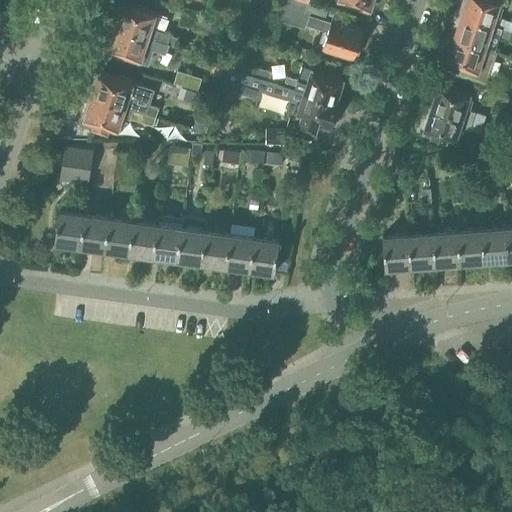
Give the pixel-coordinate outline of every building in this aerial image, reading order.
[(360,30),(325,19),(329,8),(308,2),(301,0),(286,0),(279,20),(305,29),(306,25),(327,32),(322,47),(351,56),(360,30)] [(340,0),(340,1),(352,5),(352,3),(369,8),(370,7),(373,8),(375,0),(340,0)] [(465,6),(462,15),(511,31),(511,21),(495,16),(500,2),(498,1),(498,0),(463,0),(462,5),(465,6)] [(115,26),(175,46),(178,37),(151,27),(155,13),(123,3),(115,26)] [(192,27),(213,33),(217,20),(197,14),(192,27)] [(456,24),(452,35),(455,36),(455,38),(493,51),(498,37),(510,41),(511,34),(511,31),(462,15),(459,25),(456,24)] [(244,16),(240,29),(262,36),(266,24),(244,16)] [(172,55),(175,46),(115,26),(107,50),(140,61),(144,46),(172,55)] [(449,47),(445,58),(448,59),(447,61),(458,65),(455,72),(486,82),(496,51),(493,51),(455,38),(451,47),(449,47)] [(287,76),(284,85),(336,102),(336,101),(339,92),(342,92),(346,81),(343,80),(344,76),(343,76),(342,77),(327,72),(328,70),(316,66),(315,68),(302,64),(298,79),(287,76)] [(255,66),(252,75),(269,80),(272,71),(255,66)] [(229,68),(224,86),(259,97),(261,88),(291,98),(288,110),(298,113),(297,115),(302,117),(299,125),(315,131),(318,122),(331,126),(330,127),(331,128),(333,124),(335,125),(339,113),(336,112),(340,101),(339,101),(339,102),(336,101),(336,102),(284,85),(229,68)] [(174,83),(198,91),(202,78),(177,71),(174,83)] [(92,96),(125,107),(133,110),(156,117),(159,108),(148,104),(153,90),(130,82),(131,80),(119,76),(118,79),(100,72),(92,96)] [(431,107),(483,124),(486,115),(465,108),(470,94),(439,83),(431,107)] [(183,99),(205,106),(207,95),(187,88),(183,99)] [(125,107),(92,96),(84,120),(117,131),(125,107)] [(483,124),(431,107),(422,131),(453,142),(458,127),(480,133),(483,124)] [(133,110),(130,119),(153,126),(156,117),(133,110)] [(511,115),(498,111),(493,128),(511,133),(511,115)] [(267,129),(267,142),(284,142),(284,129),(267,129)] [(202,144),(193,143),(192,154),(200,156),(202,144)] [(170,145),(170,149),(168,160),(189,164),(191,147),(170,145)] [(94,151),(65,146),(60,178),(89,182),(94,151)] [(213,165),(215,150),(205,149),(204,164),(213,165)] [(265,151),(253,149),(252,159),(264,161),(265,151)] [(241,152),(224,150),(223,161),(239,163),(241,152)] [(282,153),(268,152),(267,163),(281,164),(282,153)] [(421,188),(422,206),(432,205),(431,187),(421,188)] [(251,198),(250,207),(257,208),(259,199),(251,198)] [(79,244),(83,213),(59,209),(55,241),(79,244)] [(83,213),(79,244),(104,247),(108,216),(83,213)] [(157,223),(152,254),(177,257),(181,226),(182,227),(183,218),(158,215),(157,223)] [(108,216),(104,247),(128,251),(132,220),(108,216)] [(152,254),(157,223),(132,220),(128,251),(152,254)] [(181,226),(177,257),(201,261),(206,230),(182,227),(181,226)] [(508,257),(506,226),(481,228),(483,259),(508,257)] [(483,259),(481,228),(457,230),(459,261),(483,259)] [(206,230),(201,261),(226,264),(230,233),(206,230)] [(459,261),(457,230),(432,231),(434,262),(459,261)] [(408,233),(410,264),(434,262),(432,231),(408,233)] [(230,233),(226,264),(250,268),(254,237),(230,233)] [(410,264),(408,233),(383,235),(385,266),(387,266),(410,264)] [(254,237),(250,268),(275,271),(279,240),(254,237)]
